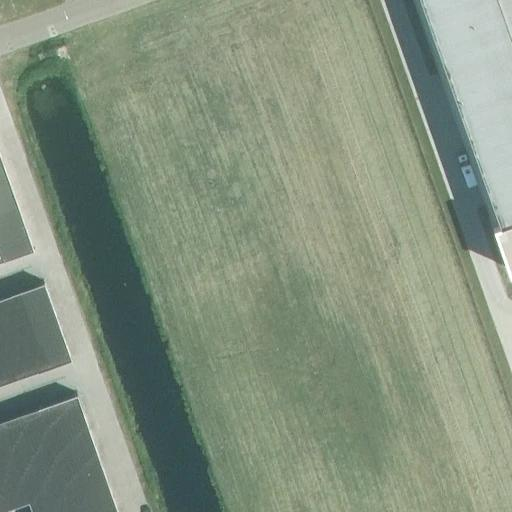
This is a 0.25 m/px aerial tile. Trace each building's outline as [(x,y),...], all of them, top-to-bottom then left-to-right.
[(511,0),(420,0),(498,222),(493,224),(509,270),(511,268),(511,0)] [(4,169),(0,170),(0,183),(8,180),(4,169)] [(0,195),(12,191),(8,180),(0,183),(0,195)] [(0,208),(16,203),(12,191),(0,195),(0,208)] [(0,208),(0,221),(20,214),(16,203),(0,208)] [(20,214),(0,221),(0,233),(24,225),(20,214)] [(0,233),(0,246),(28,237),(24,225),(0,233)] [(28,237),(0,246),(0,253),(1,256),(2,260),(32,249),(28,237)] [(49,302),(42,283),(10,294),(12,298),(17,313),(49,302)] [(1,302),(9,325),(20,321),(17,313),(12,298),(1,302)] [(0,328),(9,325),(1,302),(0,302),(0,328)] [(20,321),(24,332),(56,321),(49,302),(17,313),(20,321)] [(24,332),(20,321),(9,325),(0,328),(0,336),(1,340),(13,374),(36,366),(30,351),(24,332)] [(63,340),(56,321),(24,332),(30,351),(63,340)] [(0,378),(13,374),(1,340),(0,336),(0,378)] [(63,340),(30,351),(36,366),(37,370),(69,359),(63,340)] [(78,397),(40,410),(52,445),(90,432),(78,397)] [(18,418),(30,454),(37,472),(50,467),(59,464),(52,445),(40,410),(18,418)] [(14,460),(30,454),(18,418),(1,424),(14,460)] [(0,465),(14,460),(1,424),(0,424),(0,465)] [(90,432),(52,445),(59,464),(97,451),(90,432)] [(50,467),(56,486),(103,470),(97,451),(59,464),(50,467)] [(24,477),(37,472),(30,454),(14,460),(0,465),(0,475),(10,503),(30,495),(24,477)] [(24,477),(30,495),(36,511),(48,511),(63,507),(56,486),(50,467),(37,472),(24,477)] [(56,486),(63,507),(111,490),(103,470),(56,486)] [(0,506),(10,503),(0,475),(0,506)] [(65,511),(113,511),(118,510),(111,490),(63,507),(65,511)]
